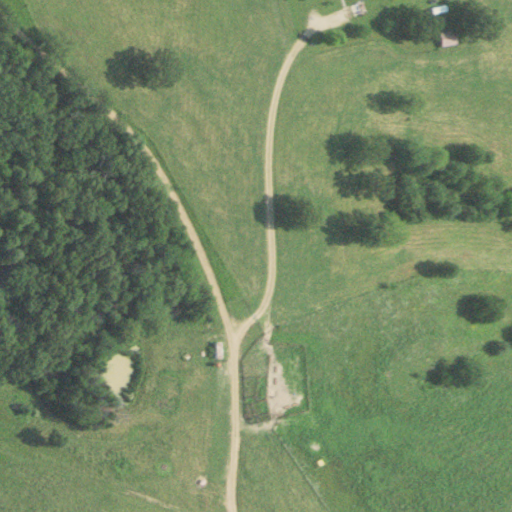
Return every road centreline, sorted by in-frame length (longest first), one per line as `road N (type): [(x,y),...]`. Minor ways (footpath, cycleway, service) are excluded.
road 1 (residential): [(234,511),(227,484),(236,435),(223,311),(162,176),(102,103),(0,21)]
road 2 (residential): [(227,335),(262,303),(271,277),(273,113),(292,60),(318,28),(368,0)]
road 3 (residential): [(183,511),(0,446)]
